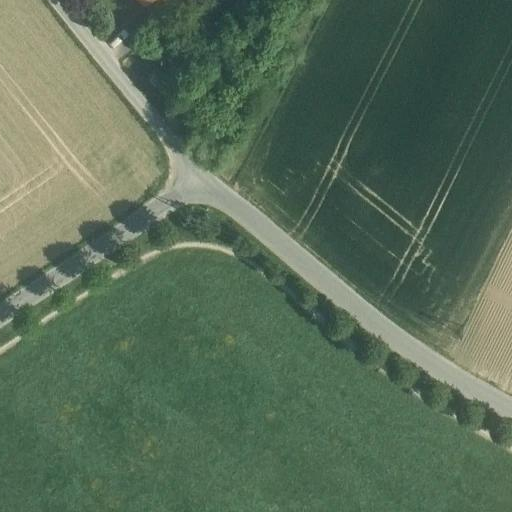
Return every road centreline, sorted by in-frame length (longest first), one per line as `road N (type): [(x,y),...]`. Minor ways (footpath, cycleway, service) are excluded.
road 1 (unknown): [(511,449),(429,400),(236,251),(194,242),(154,251),(0,353)]
road 2 (tertiary): [(206,181),(445,380),(511,412)]
road 3 (tertiary): [(0,316),(206,181)]
road 4 (unclassified): [(55,0),(206,181)]
